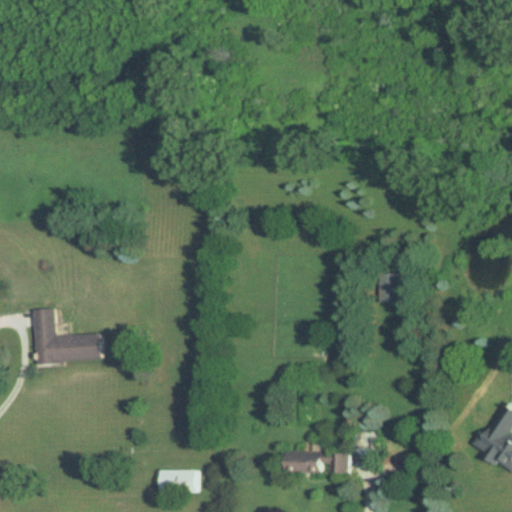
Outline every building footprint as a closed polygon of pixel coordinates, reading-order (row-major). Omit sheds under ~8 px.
[(406,274),(381,274),(381,305),(406,305),(406,274)] [(41,311),(42,364),(109,363),(108,335),(63,336),(62,310),(41,311)] [(511,435),(509,435),(504,448),(479,438),(473,453),(511,468),(511,435)] [(354,474),(354,453),(292,453),(292,474),(354,474)] [(206,471),(164,471),(164,494),(206,494),(206,471)]
